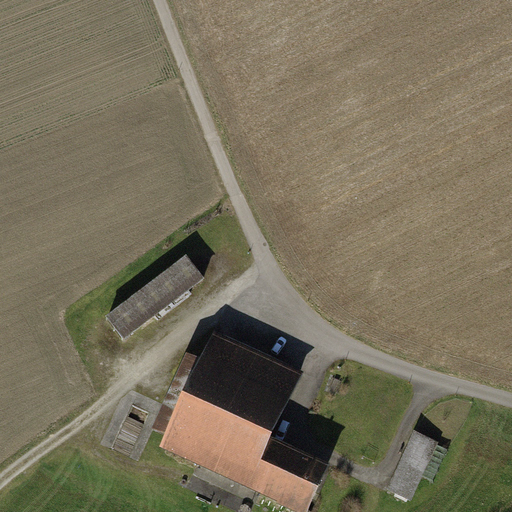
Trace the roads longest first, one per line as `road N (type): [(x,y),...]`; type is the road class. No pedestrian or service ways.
road 1 (track): [(164,0),(269,274),(327,346),(511,402)]
road 2 (track): [(269,274),(0,483)]
